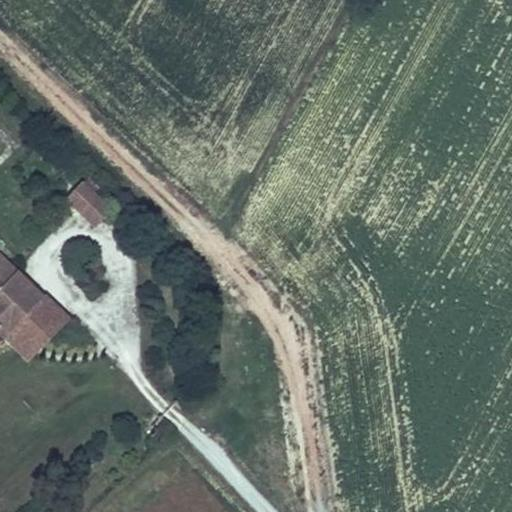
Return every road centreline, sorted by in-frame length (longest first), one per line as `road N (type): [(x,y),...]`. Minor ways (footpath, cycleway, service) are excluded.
road 1 (track): [(211,455),(232,363),(230,289),(203,244),(0,43)]
road 2 (unclassified): [(92,268),(129,369),(265,511)]
